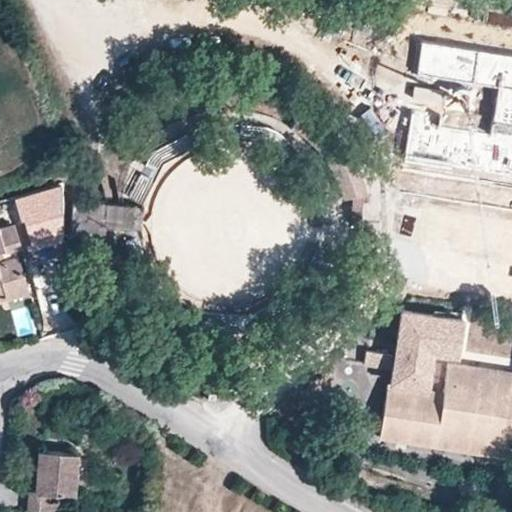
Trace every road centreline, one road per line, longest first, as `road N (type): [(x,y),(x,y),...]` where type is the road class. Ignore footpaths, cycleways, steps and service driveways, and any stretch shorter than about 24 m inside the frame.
road 1 (residential): [(0,373),(44,359),(106,376),(325,511)]
road 2 (unknown): [(0,62),(25,124),(79,216)]
